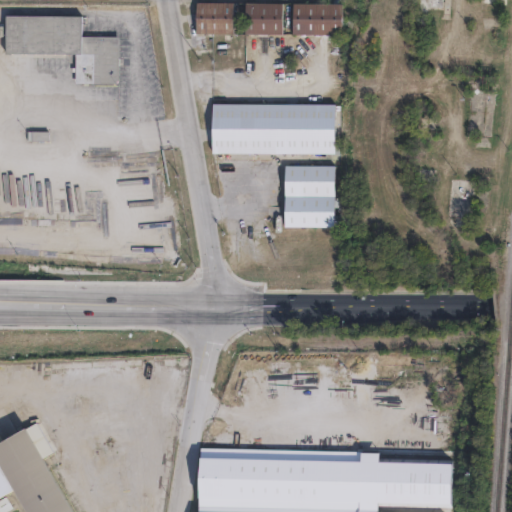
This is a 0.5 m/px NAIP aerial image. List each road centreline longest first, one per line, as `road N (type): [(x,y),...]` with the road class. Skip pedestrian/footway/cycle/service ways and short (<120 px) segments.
road 1 (residential): [(180,511),(216,294),(170,0)]
road 2 (primary): [(0,300),(511,301)]
